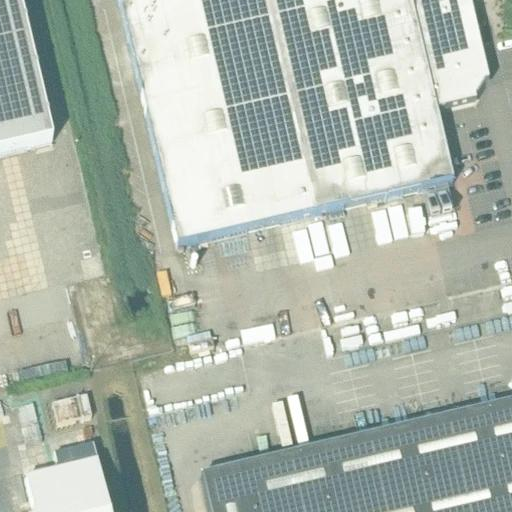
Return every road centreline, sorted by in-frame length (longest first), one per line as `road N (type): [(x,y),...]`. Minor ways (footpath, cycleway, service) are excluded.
road 1 (unknown): [(511,235),(306,271),(292,296),(300,366)]
road 2 (unknown): [(300,366),(511,319)]
road 3 (unknown): [(300,366),(250,383),(211,408),(193,432),(200,511)]
